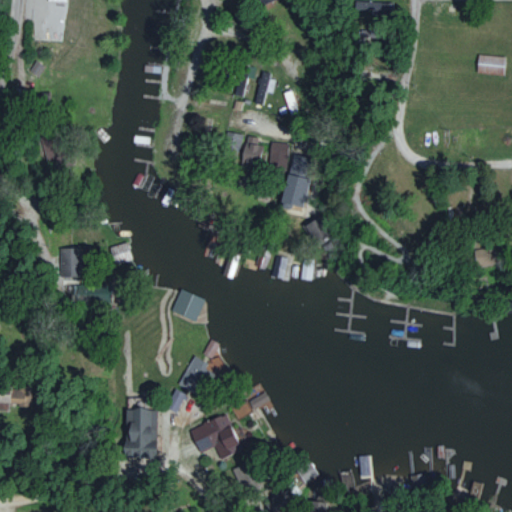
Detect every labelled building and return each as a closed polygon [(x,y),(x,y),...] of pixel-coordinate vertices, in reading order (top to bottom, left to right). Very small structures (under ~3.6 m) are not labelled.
[(474,72),(501,75),(504,57),(476,53),(474,72)] [(260,73),(254,103),(264,105),(266,92),(272,93),(275,76),(260,73)] [(233,93),(249,99),(251,91),(255,92),(259,80),(240,74),(233,93)] [(283,93),(289,114),(298,111),(292,90),(283,93)] [(241,135),(225,131),(222,147),(238,151),(241,135)] [(257,137),(244,135),(239,160),(252,162),(257,137)] [(108,246),(113,264),(131,259),(126,241),(108,246)] [(89,254),(89,245),(58,246),(59,277),(81,277),(80,255),(89,254)] [(282,278),(285,258),(274,256),(271,276),(282,278)] [(169,310),(194,321),(203,299),(179,288),(169,310)] [(217,344),(208,339),(201,353),(210,357),(217,344)] [(178,383),(198,392),(205,377),(213,381),(216,374),(204,369),(206,363),(191,356),(178,383)] [(164,407),(174,412),(184,394),(173,388),(164,407)] [(253,411),(269,403),(264,392),(247,400),(253,411)] [(152,458),(155,413),(125,411),(123,457),(152,458)] [(323,511),(323,501),(311,502),(311,511),(323,511)]
